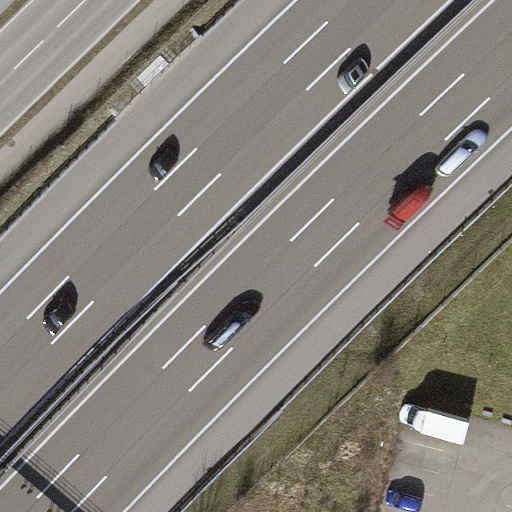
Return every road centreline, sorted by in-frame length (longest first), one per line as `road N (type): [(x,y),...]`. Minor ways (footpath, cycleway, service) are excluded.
road 1 (motorway): [(53,511),(511,57)]
road 2 (motorway): [(374,0),(0,371)]
road 3 (primary): [(0,84),(87,0)]
